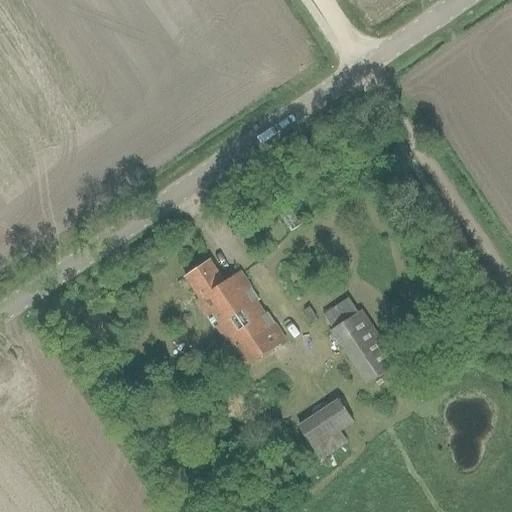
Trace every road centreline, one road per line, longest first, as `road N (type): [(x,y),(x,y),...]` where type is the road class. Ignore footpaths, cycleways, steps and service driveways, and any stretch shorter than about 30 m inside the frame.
road 1 (unclassified): [(0,313),(464,0)]
road 2 (track): [(511,287),(320,0)]
